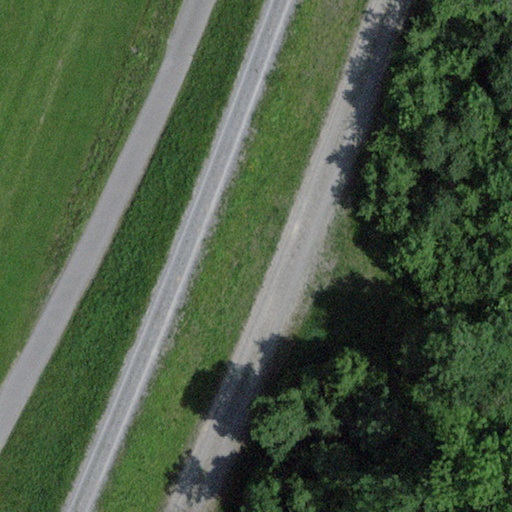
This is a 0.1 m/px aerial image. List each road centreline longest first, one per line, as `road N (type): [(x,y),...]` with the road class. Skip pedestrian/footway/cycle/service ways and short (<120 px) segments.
road 1 (track): [(191,511),(309,250),(399,0)]
road 2 (track): [(292,0),(201,242),(85,511)]
road 3 (track): [(0,445),(119,213),(212,0)]
